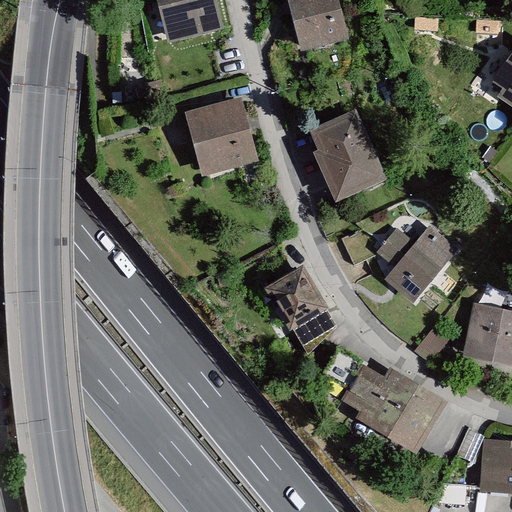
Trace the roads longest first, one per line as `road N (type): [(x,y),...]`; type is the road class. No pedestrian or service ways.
road 1 (residential): [(244,0),(298,199),(344,301),(425,375),(511,417)]
road 2 (secondary): [(65,511),(39,267),(42,136),(59,0)]
road 3 (motorway): [(305,511),(0,136)]
road 4 (motorway): [(0,244),(220,511)]
